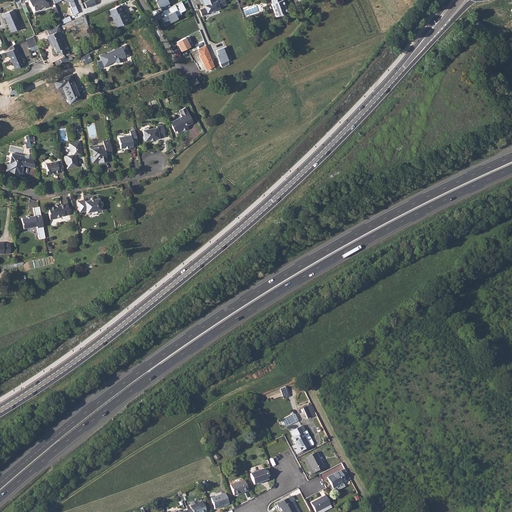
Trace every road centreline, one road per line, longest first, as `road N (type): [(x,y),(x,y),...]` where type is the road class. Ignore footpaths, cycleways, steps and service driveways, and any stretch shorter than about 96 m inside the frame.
road 1 (secondary): [(0,411),(88,352),(303,173),(472,0)]
road 2 (motorway): [(0,497),(106,409),(250,309),(511,168)]
road 3 (secondary): [(451,0),(388,78),(267,199),(111,328),(0,405)]
road 4 (motorway): [(511,157),(273,281),(138,372),(0,483)]
road 5 (unknown): [(175,64),(109,92),(76,70),(12,95)]
road 6 (residential): [(0,184),(35,195),(147,170)]
